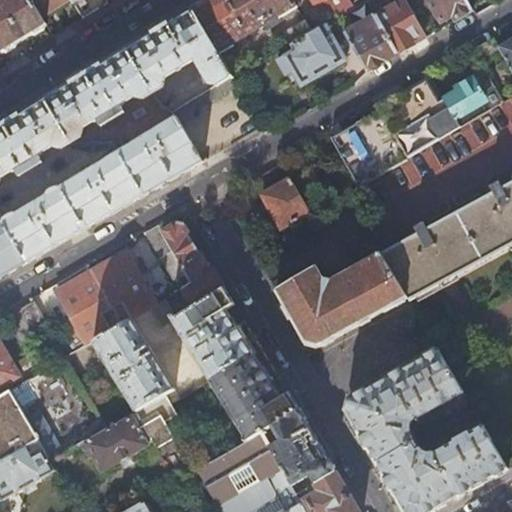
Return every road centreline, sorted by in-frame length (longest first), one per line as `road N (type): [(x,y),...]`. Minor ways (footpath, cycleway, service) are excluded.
road 1 (residential): [(0,302),(511,7)]
road 2 (residential): [(168,0),(0,99)]
road 3 (residential): [(313,391),(223,241)]
road 4 (residential): [(387,511),(313,391)]
